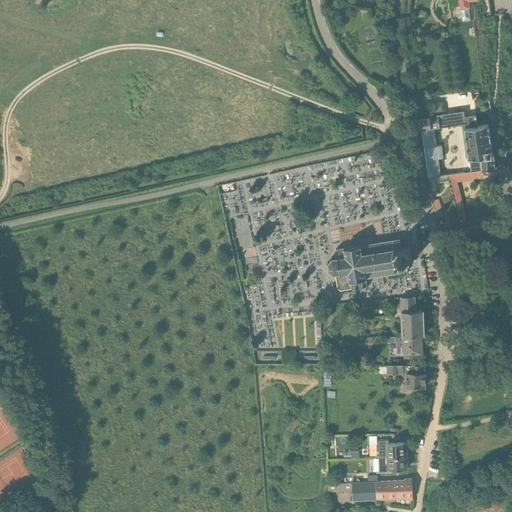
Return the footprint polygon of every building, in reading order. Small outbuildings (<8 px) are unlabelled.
[(449,0),(450,3),(465,1),(468,18),(491,14),(488,0),(449,0)] [(435,129),(446,127),(457,126),(466,124),(467,128),(465,129),(469,159),(470,159),(471,172),(496,170),(495,155),(492,155),(488,125),(478,126),(476,115),(465,116),(465,111),(455,113),(445,114),(437,115),(437,117),(418,120),(420,131),(421,131),(435,129)] [(428,179),(442,177),(439,159),(444,159),(441,144),(437,145),(435,129),(421,131),(422,135),(428,179)] [(437,184),(450,181),(449,176),(442,177),(428,179),(430,194),(438,193),(438,191),(437,184)] [(450,182),(442,184),(443,190),(438,191),(438,193),(430,194),(432,201),(441,199),(447,222),(459,219),(450,182)] [(406,272),(405,268),(405,264),(413,262),(410,246),(402,247),(401,239),(338,249),(339,257),(333,258),(328,264),(329,271),(334,275),(335,275),(338,289),(341,292),(352,290),(352,289),(367,287),(366,278),(406,272)] [(243,259),(258,256),(255,245),(241,249),(243,259)] [(401,310),(415,310),(415,297),(400,298),(401,310)] [(402,337),(422,336),(425,336),(424,311),(416,311),(415,310),(401,310),(402,337)] [(422,336),(402,337),(403,342),(404,355),(423,354),(422,336)] [(404,373),(404,363),(388,363),(387,373),(404,373)] [(406,384),(406,386),(425,387),(426,366),(411,366),(411,373),(406,373),(406,384)] [(388,458),(406,457),(406,443),(389,443),(389,440),(379,441),(379,459),(382,459),(382,457),(388,457),(388,458)] [(349,459),(360,458),(360,449),(352,449),(352,453),(349,453),(349,459)] [(406,457),(388,458),(388,464),(376,464),(376,470),(407,469),(406,457)] [(378,482),(378,500),(406,499),(406,500),(413,500),(412,479),(405,479),(404,480),(379,482),(378,482)] [(353,502),(378,500),(378,482),(369,482),(352,483),(328,485),(328,493),(352,492),(353,502)]
